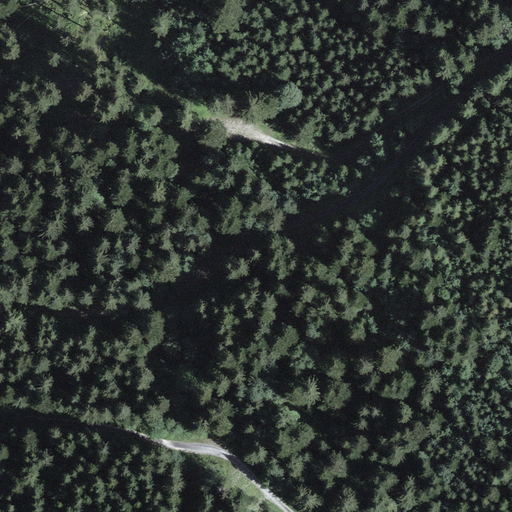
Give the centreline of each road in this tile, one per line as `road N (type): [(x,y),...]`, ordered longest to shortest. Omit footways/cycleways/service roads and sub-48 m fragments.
road 1 (unclassified): [(511,51),(362,194),(253,236),(155,302),(91,311),(0,299)]
road 2 (track): [(296,511),(227,449),(0,414)]
